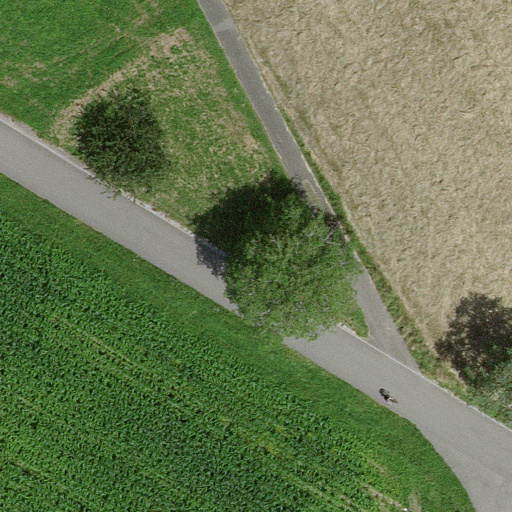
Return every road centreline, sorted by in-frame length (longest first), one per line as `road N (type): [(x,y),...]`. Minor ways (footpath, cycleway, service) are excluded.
road 1 (residential): [(447,427),(0,147)]
road 2 (residential): [(447,427),(210,0)]
